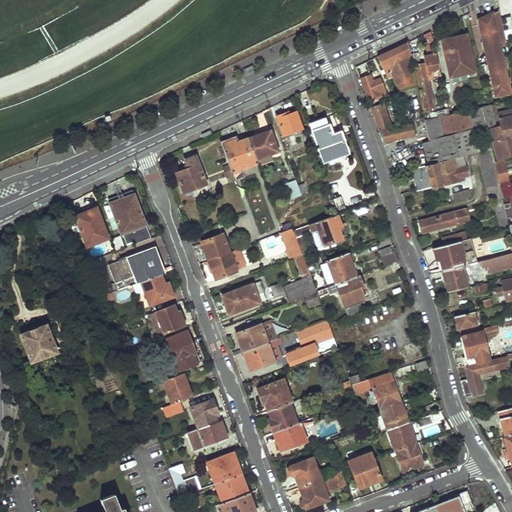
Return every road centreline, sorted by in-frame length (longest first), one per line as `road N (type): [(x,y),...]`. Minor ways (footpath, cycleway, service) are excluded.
road 1 (residential): [(339,46),(454,407),(482,458)]
road 2 (residential): [(140,150),(280,511)]
road 3 (secondary): [(339,46),(317,49),(0,197)]
road 4 (secondary): [(140,150),(314,69),(339,46)]
road 5 (secondary): [(0,216),(140,150)]
road 6 (residential): [(358,511),(482,458)]
